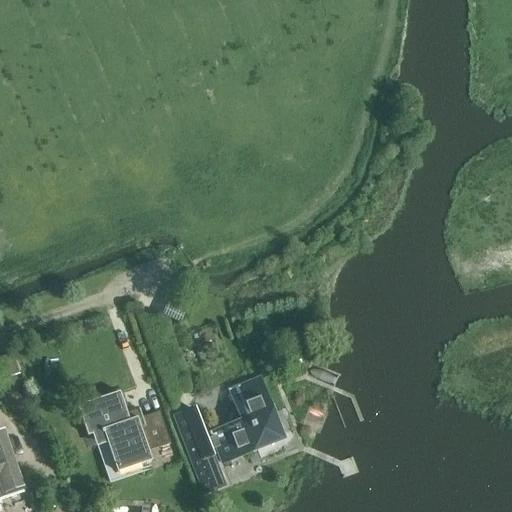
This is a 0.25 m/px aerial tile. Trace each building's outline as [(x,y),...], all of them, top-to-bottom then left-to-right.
[(21,373),(13,353),(0,357),(0,374),(2,380),(21,373)] [(280,442),(283,437),(279,427),(278,428),(276,427),(264,395),(263,395),(258,380),(231,390),(237,405),(237,406),(240,415),(236,417),(234,421),(236,425),(234,426),(212,435),(222,462),(244,453),(269,443),(270,445),(280,442)] [(139,410),(126,414),(119,393),(77,407),(87,436),(101,432),(101,434),(103,434),(117,473),(151,462),(148,452),(170,445),(159,412),(142,418),(139,410)] [(173,417),(192,466),(214,459),(195,408),(173,417)] [(0,497),(23,489),(22,486),(3,432),(0,433),(0,497)] [(227,491),(214,459),(192,466),(205,499),(227,491)]
